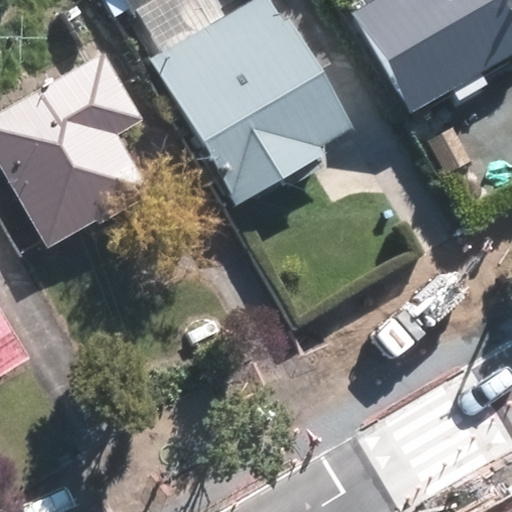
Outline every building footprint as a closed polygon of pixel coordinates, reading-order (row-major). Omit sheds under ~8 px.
[(116,0),(148,55),(138,60),(224,207),(309,158),(306,152),(339,134),(276,24),(270,27),(253,0),(244,0),(198,28),(182,0),(116,0)] [(371,0),(341,17),(399,118),(511,55),(511,47),(495,17),(511,7),(511,3),(510,0),(371,0)] [(0,188),(36,253),(137,195),(105,138),(130,124),(91,57),(0,108),(0,188)] [(511,140),(511,119),(497,92),(442,124),(466,167),(511,140)] [(0,374),(15,366),(0,339),(0,374)]
